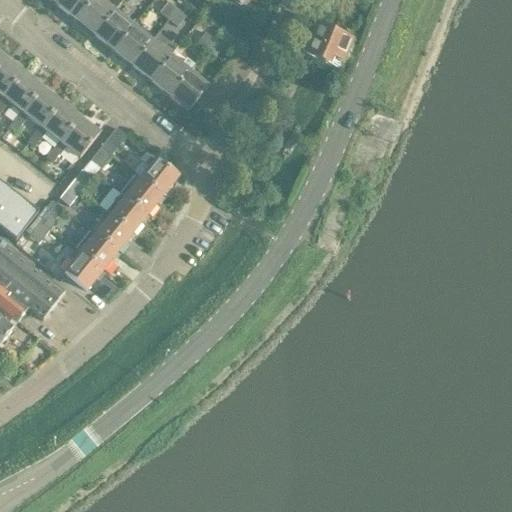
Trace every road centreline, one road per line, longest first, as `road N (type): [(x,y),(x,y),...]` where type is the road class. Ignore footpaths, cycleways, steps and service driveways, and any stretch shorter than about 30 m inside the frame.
road 1 (tertiary): [(0,494),(38,477),(165,376),(270,266),(318,180),(387,0)]
road 2 (residential): [(0,415),(71,365),(136,303),(177,248),(213,176)]
road 3 (residential): [(213,176),(123,111),(0,2)]
road 4 (residential): [(213,176),(299,0)]
